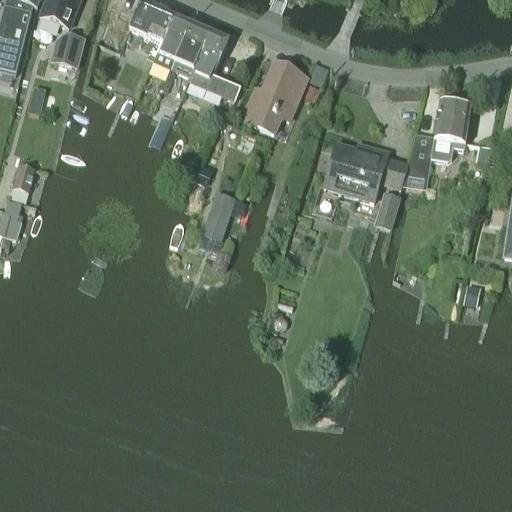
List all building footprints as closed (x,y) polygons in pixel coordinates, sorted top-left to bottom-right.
[(40,5),(41,0),(9,0),(9,2),(11,3),(31,11),(35,12),(38,5),(40,5)] [(48,0),(39,23),(68,34),(81,0),(48,0)] [(29,19),(31,11),(11,3),(9,14),(4,13),(0,27),(0,77),(14,81),(30,19),(29,19)] [(159,48),(172,22),(140,8),(128,34),(159,48)] [(171,76),(192,31),(172,22),(159,48),(151,67),(171,76)] [(188,84),(209,38),(192,31),(171,76),(188,84)] [(228,46),(209,38),(188,84),(187,87),(233,107),(239,94),(212,82),(228,46)] [(76,75),(84,45),(64,39),(54,46),(49,68),(76,75)] [(149,71),(154,61),(147,58),(142,68),(149,71)] [(288,127),(306,85),(273,71),(261,98),(255,95),(241,126),(273,140),(280,123),(288,127)] [(162,86),(170,90),(174,80),(166,77),(162,86)] [(167,98),(170,90),(162,86),(159,94),(167,98)] [(45,95),(33,92),(27,118),(39,121),(45,95)] [(309,92),(304,104),(313,108),(318,96),(309,92)] [(463,156),(470,114),(439,109),(434,144),(415,141),(407,171),(404,181),(427,184),(430,165),(446,168),(451,166),(452,155),(463,156)] [(366,159),(336,150),(323,194),(373,208),(379,185),(401,192),(404,181),(407,171),(386,164),(387,159),(368,153),(366,159)] [(487,170),(490,154),(477,152),(475,168),(487,170)] [(17,170),(11,193),(12,193),(9,204),(25,208),(27,198),(28,198),(34,175),(17,170)] [(207,174),(198,170),(191,184),(200,189),(207,174)] [(383,199),(377,216),(394,221),(394,222),(399,205),(400,204),(383,199)] [(220,249),(234,209),(214,202),(200,241),(220,249)] [(16,226),(20,210),(6,206),(3,218),(0,216),(0,241),(17,246),(21,228),(16,226)] [(475,313),(479,293),(466,291),(462,310),(475,313)] [(267,332),(270,337),(276,339),(276,335),(280,336),(285,334),(287,328),(284,323),(280,322),(281,319),(272,316),(267,332)]
